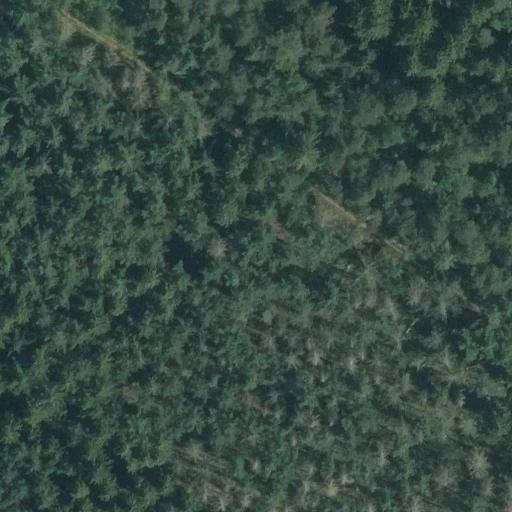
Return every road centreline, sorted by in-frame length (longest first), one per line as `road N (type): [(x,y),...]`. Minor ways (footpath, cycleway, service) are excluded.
road 1 (track): [(511,325),(55,0)]
road 2 (track): [(0,379),(269,149)]
road 3 (track): [(404,511),(511,420)]
